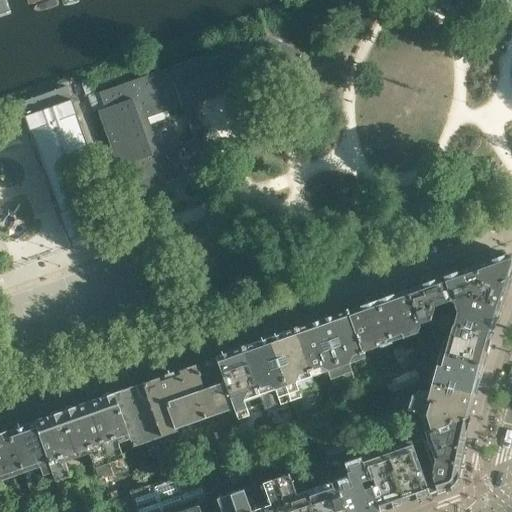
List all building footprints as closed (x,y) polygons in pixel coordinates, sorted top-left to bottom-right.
[(0,0),(0,19),(13,15),(7,0),(0,0)] [(65,0),(27,0),(31,11),(65,0)] [(207,173),(217,170),(219,165),(216,155),(210,152),(193,102),(264,77),(270,79),(286,47),(267,37),(219,54),(220,57),(213,59),(211,53),(99,93),(105,109),(98,112),(118,168),(125,166),(135,194),(201,171),(207,173)] [(306,97),(322,65),(286,47),(270,79),(306,97)] [(42,107),(74,96),(70,84),(38,95),(42,107)] [(109,236),(86,171),(80,155),(89,152),(71,101),(26,118),(38,154),(72,249),(109,236)] [(502,307),(511,275),(511,258),(506,254),(446,275),(454,297),(452,300),(456,302),(456,303),(458,298),(471,294),(472,297),(502,307)] [(452,300),(454,297),(446,275),(408,289),(420,324),(433,319),(437,306),(452,300)] [(422,327),(420,324),(408,289),(374,301),(389,343),(419,333),(422,327)] [(492,336),(502,307),(472,297),(471,294),(458,298),(456,303),(459,312),(455,324),(492,336)] [(389,343),(374,301),(348,310),(363,352),(389,343)] [(363,352),(348,310),(322,320),(344,382),(353,379),(349,366),(352,356),(363,352)] [(344,382),(322,320),(296,329),(311,371),(322,367),(330,372),(335,386),(344,382)] [(483,366),(492,336),(455,324),(446,321),(442,335),(450,337),(444,355),(483,366)] [(311,371),(296,329),(270,338),(292,401),(301,397),(297,384),(300,375),(311,371)] [(292,401),(270,338),(244,347),(259,389),(270,385),(278,391),(283,404),(292,401)] [(259,389),(244,347),(218,357),(235,406),(240,419),(249,416),(245,403),(248,393),(259,389)] [(475,397),(483,366),(444,355),(441,366),(437,365),(430,387),(435,385),(475,397)] [(235,406),(218,357),(114,393),(129,435),(133,445),(174,431),(173,428),(235,406)] [(417,369),(413,360),(397,365),(400,375),(417,369)] [(400,375),(397,365),(385,369),(389,379),(400,375)] [(396,399),(389,379),(376,384),(383,403),(396,399)] [(470,416),(475,397),(435,385),(430,387),(425,402),(411,398),(406,414),(427,420),(430,430),(470,416)] [(129,435),(114,393),(88,403),(114,476),(128,471),(117,439),(129,435)] [(114,476),(88,403),(61,412),(76,454),(89,449),(100,481),(114,476)] [(76,454),(61,412),(35,421),(52,470),(61,494),(75,490),(63,458),(76,454)] [(457,480),(470,416),(430,430),(424,432),(427,440),(412,445),(429,494),(450,487),(457,480)] [(52,470),(35,421),(9,431),(22,469),(35,464),(39,474),(52,470)] [(0,476),(22,469),(9,431),(0,433),(0,476)] [(429,494),(412,445),(387,454),(404,502),(429,494)] [(404,502),(387,454),(362,463),(380,511),(404,502)] [(376,511),(380,511),(362,463),(343,469),(346,477),(335,480),(337,485),(346,511),(376,511)] [(202,486),(196,470),(174,478),(180,494),(202,486)] [(312,511),(307,496),(296,500),(287,475),(276,479),(287,511),(312,511)] [(186,511),(180,494),(174,478),(152,486),(160,511),(186,511)] [(346,511),(337,485),(322,491),(318,478),(303,484),(307,496),(312,511),(346,511)] [(287,511),(276,479),(265,483),(273,508),(262,511),(287,511)] [(160,511),(152,486),(129,494),(133,504),(135,511),(160,511)] [(262,511),(261,511),(249,511),(242,491),(231,495),(236,511),(262,511)] [(133,504),(129,494),(107,502),(110,511),(133,504)] [(236,511),(231,495),(219,499),(223,511),(236,511)] [(71,511),(79,509),(77,501),(65,506),(67,511),(71,511)] [(67,511),(65,506),(63,502),(37,511),(67,511)]
